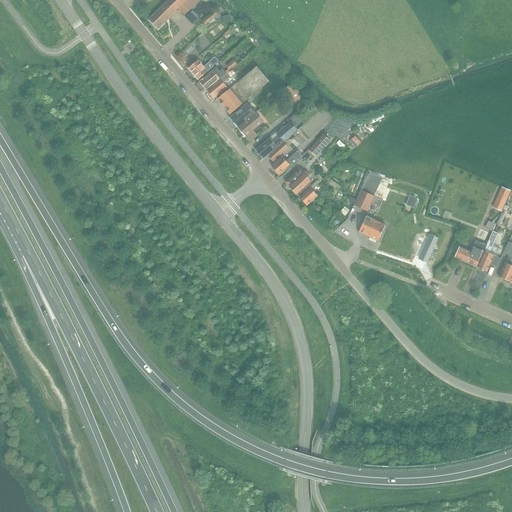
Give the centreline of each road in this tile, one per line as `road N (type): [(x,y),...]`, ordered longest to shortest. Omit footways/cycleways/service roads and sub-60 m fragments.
road 1 (motorway): [(511,462),(431,480),(359,479),(284,462),(225,433),(179,402),(124,342),(0,139)]
road 2 (motorway): [(173,511),(0,167)]
road 3 (unclassified): [(303,511),(306,367),(297,331),(276,285),(218,212)]
road 4 (motorway): [(27,252),(156,511)]
road 5 (motorway): [(27,252),(126,511)]
road 6 (unclassified): [(218,212),(62,0)]
road 7 (residential): [(264,175),(116,0)]
road 8 (residential): [(340,265),(445,379),(485,397),(511,398)]
